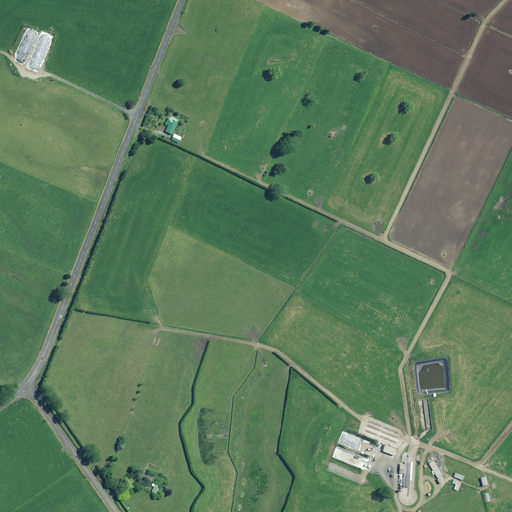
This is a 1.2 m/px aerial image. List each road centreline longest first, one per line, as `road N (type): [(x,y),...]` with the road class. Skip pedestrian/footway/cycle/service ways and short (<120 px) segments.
road 1 (unclassified): [(182,0),(62,310),(25,384)]
road 2 (residential): [(25,384),(116,511)]
